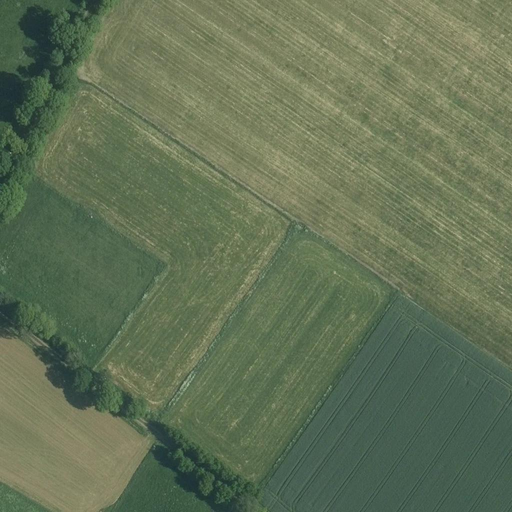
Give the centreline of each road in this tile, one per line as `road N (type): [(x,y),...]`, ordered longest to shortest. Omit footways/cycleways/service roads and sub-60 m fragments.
road 1 (track): [(0,310),(257,511)]
road 2 (track): [(95,0),(0,193)]
